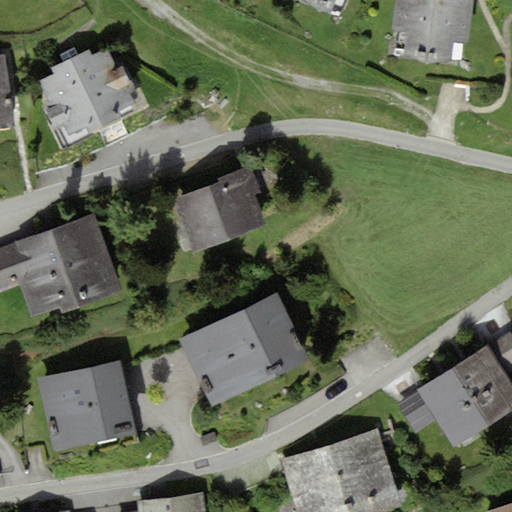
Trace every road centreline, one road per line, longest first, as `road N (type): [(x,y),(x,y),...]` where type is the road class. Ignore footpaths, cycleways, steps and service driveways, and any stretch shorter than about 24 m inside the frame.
road 1 (residential): [(0,494),(194,470),(322,422),(511,290)]
road 2 (residential): [(0,225),(247,136),(290,128),(346,128),(511,165)]
road 3 (track): [(446,150),(439,127),(408,101),(276,75),(146,0)]
